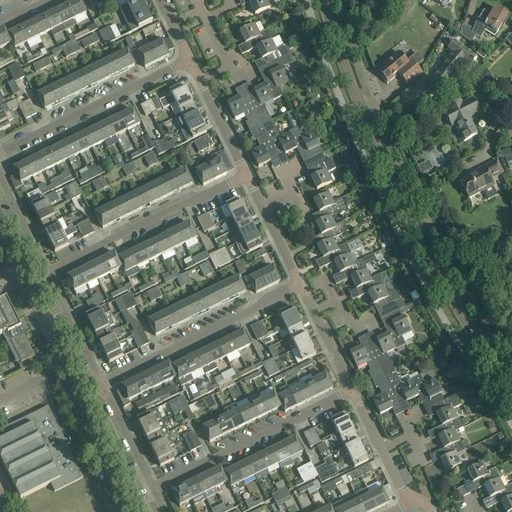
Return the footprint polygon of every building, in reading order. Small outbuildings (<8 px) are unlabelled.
[(79,0),(76,0),(67,5),(74,20),(87,14),(79,0)] [(98,5),(95,0),(88,0),(92,8),(98,5)] [(141,0),(137,0),(122,7),(120,9),(122,12),(121,12),(125,21),(147,10),(141,0)] [(269,8),(264,0),(249,0),(251,2),(249,3),(255,15),(269,8)] [(67,5),(55,11),(62,26),(74,20),(67,5)] [(478,20),(473,33),(470,31),(465,38),(471,43),(476,35),(480,38),(485,31),(495,37),(508,16),(495,8),(491,15),(485,12),(485,13),(481,20),(476,19),(478,20)] [(147,10),(125,21),(129,29),(130,29),(131,32),(152,22),(147,10)] [(55,11),(43,17),(50,32),(62,26),(55,11)] [(433,16),(430,19),(435,24),(438,20),(433,16)] [(43,17),(31,22),(38,38),(50,32),(43,17)] [(31,22),(19,28),(27,43),(38,38),(31,22)] [(463,25),(456,22),(454,28),(460,31),(463,25)] [(89,33),(98,29),(95,24),(87,28),(88,30),(81,33),(82,37),(89,33)] [(242,55),(257,48),(272,40),(267,30),(259,33),(255,24),(240,32),(246,44),(247,43),(250,50),(241,55),(242,55)] [(142,31),(145,37),(157,31),(154,25),(142,31)] [(4,28),(3,29),(10,44),(11,43),(14,49),(27,43),(19,28),(7,34),(4,28)] [(109,28),(98,33),(105,46),(115,40),(112,35),(109,28)] [(0,30),(0,48),(10,44),(3,29),(0,30)] [(82,41),(85,48),(100,41),(96,34),(82,41)] [(130,37),(125,39),(131,52),(136,49),(130,37)] [(150,47),(149,47),(156,62),(169,56),(160,37),(148,43),(150,47)] [(267,65),(289,55),(284,45),(276,49),(272,40),(257,48),(262,60),(264,59),(267,65)] [(470,66),(477,58),(454,40),(448,49),(451,51),(440,64),(442,66),(438,70),(437,69),(426,82),(441,94),(465,62),(470,66)] [(291,42),(286,44),(289,50),(293,48),(295,47),(292,41),(291,42)] [(67,49),(62,51),(66,58),(81,51),(77,44),(67,49)] [(156,62),(149,47),(137,53),(145,68),(156,62)] [(105,80),(135,66),(127,50),(97,65),(105,80)] [(423,74),(417,68),(423,62),(424,59),(417,52),(405,63),(397,53),(384,65),(385,66),(379,72),(387,82),(390,79),(391,80),(392,79),(391,79),(397,73),(408,87),(423,74)] [(265,85),(273,100),(283,95),(279,88),(289,83),(281,68),(293,63),(289,55),(267,65),(267,66),(258,70),(258,71),(266,67),(270,74),(269,74),(270,76),(263,79),(262,77),(262,78),(265,85)] [(33,65),(37,72),(51,65),(47,58),(33,65)] [(26,77),(19,64),(13,67),(20,80),(26,77)] [(97,65),(67,80),(75,95),(105,80),(97,65)] [(20,80),(13,67),(8,69),(15,83),(20,80)] [(485,70),(478,77),(485,84),(492,77),(485,70)] [(14,80),(7,83),(13,94),(19,91),(14,80)] [(37,95),(45,110),(75,95),(67,80),(37,95)] [(261,126),(262,126),(272,121),(267,113),(263,105),(273,100),(265,85),(256,89),(255,87),(253,88),(250,83),(242,87),(247,96),(246,96),(261,126)] [(171,96),(160,101),(163,108),(164,110),(175,104),(189,97),(183,85),(169,91),(169,92),(171,96)] [(245,123),(250,132),(261,126),(246,96),(240,99),(239,98),(227,104),(234,119),(244,114),(248,122),(245,123)] [(158,97),(145,103),(151,114),(156,111),(163,108),(158,97)] [(180,116),(195,109),(189,97),(175,104),(180,116)] [(455,125),(464,142),(477,135),(469,118),(479,112),(473,99),(462,105),(460,101),(447,108),(449,111),(445,113),(452,127),(455,125)] [(24,103),(31,117),(37,114),(30,100),(24,103)] [(31,117),(24,103),(18,106),(25,120),(31,117)] [(145,103),(140,106),(146,116),(151,114),(145,103)] [(0,116),(10,112),(6,105),(1,107),(0,106),(0,116)] [(201,121),(195,109),(180,116),(175,118),(181,131),(201,121)] [(132,110),(119,116),(127,131),(140,124),(132,110)] [(159,117),(156,111),(151,114),(154,119),(159,117)] [(10,112),(0,116),(0,131),(10,127),(8,122),(13,119),(10,112)] [(119,116),(108,122),(115,137),(127,131),(119,116)] [(207,133),(201,121),(181,131),(187,142),(207,133)] [(285,154),(297,149),(289,134),(280,138),(276,130),(272,121),(262,126),(266,135),(277,156),(281,166),(282,165),(277,156),(284,153),(285,154)] [(108,122),(96,128),(103,142),(106,149),(118,143),(115,137),(108,122)] [(157,127),(163,138),(169,135),(164,124),(157,127)] [(270,160),(277,156),(266,135),(262,126),(261,126),(250,132),(254,141),(257,140),(261,148),(251,152),(258,167),(271,161),(270,160)] [(96,128),(84,133),(91,148),(103,142),(96,128)] [(304,163),(322,154),(323,153),(312,131),(303,136),(299,129),(289,134),(297,149),(300,156),(301,156),(300,154),(307,151),(308,152),(312,159),(304,163)] [(84,133),(72,139),(79,154),(91,148),(84,133)] [(154,149),(151,144),(147,136),(141,139),(146,148),(137,152),(139,156),(146,153),(154,149)] [(196,148),(210,141),(208,136),(194,143),(196,148)] [(72,139),(60,145),(67,160),(68,160),(71,164),(77,161),(75,156),(79,154),(72,139)] [(164,140),(158,143),(164,154),(169,152),(164,140)] [(164,154),(158,143),(157,141),(151,144),(154,149),(158,157),(164,154)] [(199,153),(213,147),(210,141),(196,148),(199,153)] [(60,145),(48,151),(56,166),(67,160),(60,145)] [(190,149),(188,146),(182,149),(185,155),(188,153),(190,149)] [(509,149),(501,152),(503,157),(505,157),(511,155),(509,149)] [(48,151),(36,157),(44,172),(56,166),(48,151)] [(154,152),(144,157),(150,168),(159,163),(154,152)] [(213,162),(207,166),(214,181),(227,174),(223,165),(230,162),(225,152),(211,159),(213,162)] [(322,154),(304,163),(312,160),(315,166),(309,170),(313,177),(311,178),(317,190),(332,182),(327,173),(335,169),(330,159),(326,161),(322,154)] [(36,157),(25,163),(32,178),(44,172),(36,157)] [(417,167),(421,175),(433,169),(429,161),(417,167)] [(468,197),(483,190),(488,199),(497,194),(493,185),(494,184),(491,178),(503,172),(497,161),(476,171),(478,174),(462,183),(460,179),(459,180),(468,197)] [(32,178),(25,163),(13,168),(21,183),(32,178)] [(133,163),(124,167),(123,168),(127,177),(138,172),(133,163)] [(214,181),(207,166),(196,171),(203,186),(214,181)] [(162,199),(193,184),(185,169),(155,184),(162,199)] [(80,186),(92,180),(90,176),(88,172),(79,177),(81,181),(78,182),(80,186)] [(103,177),(93,182),(97,192),(108,187),(103,177)] [(48,193),(47,189),(44,183),(38,186),(39,189),(38,190),(41,196),(48,193)] [(75,183),(70,185),(76,198),(81,195),(75,183)] [(162,199),(155,184),(125,199),(132,214),(162,199)] [(66,202),(71,200),(76,198),(70,185),(65,188),(68,195),(64,197),(66,202)] [(41,196),(38,190),(26,195),(29,202),(30,202),(41,196)] [(31,204),(37,217),(50,210),(48,206),(59,201),(56,195),(55,195),(54,193),(31,204)] [(321,212),(325,219),(331,216),(346,208),(342,198),(333,202),(329,193),(314,200),(320,213),(321,212)] [(225,205),(231,217),(245,210),(239,198),(225,205)] [(132,214),(125,199),(95,214),(103,229),(132,214)] [(37,217),(43,228),(62,219),(56,222),(50,210),(37,217)] [(225,220),(231,232),(251,222),(245,210),(231,217),(225,220)] [(215,228),(208,214),(203,216),(209,230),(215,228)] [(209,230),(203,216),(197,219),(204,233),(209,230)] [(323,235),(327,242),(332,239),(348,231),(344,221),(335,225),(331,216),(325,219),(315,223),(322,236),(323,235)] [(67,231),(62,219),(43,228),(49,240),(62,234),(75,227),(67,231)] [(87,220),(82,223),(88,236),(94,233),(87,220)] [(231,232),(236,244),(257,234),(251,222),(231,232)] [(77,226),(83,239),(88,236),(82,223),(77,226)] [(189,223),(177,229),(185,244),(187,249),(198,244),(196,239),(197,238),(194,232),(189,223)] [(68,246),(65,239),(78,232),(75,227),(62,234),(49,240),(55,252),(68,246)] [(177,229),(165,235),(173,250),(185,244),(177,229)] [(257,234),(236,244),(242,256),(263,246),(257,234)] [(382,237),(387,247),(392,244),(387,234),(382,237)] [(165,235),(153,241),(161,256),(173,250),(165,235)] [(350,255),(345,244),(337,248),(332,239),(327,242),(317,246),(323,259),(325,258),(328,265),(319,269),(319,270),(334,262),(350,255)] [(153,241),(141,247),(149,262),(161,256),(153,241)] [(357,241),(347,246),(351,254),(361,249),(362,246),(360,242),(357,241)] [(141,247),(130,252),(137,267),(149,262),(141,247)] [(232,261),(225,248),(214,254),(221,267),(232,261)] [(253,255),(255,260),(267,254),(264,249),(253,255)] [(130,252),(118,258),(123,267),(125,273),(137,267),(130,252)] [(207,252),(192,259),(194,262),(195,265),(210,258),(209,256),(207,252)] [(115,253),(103,259),(110,274),(118,270),(123,267),(118,258),(117,259),(116,255),(115,253)] [(221,267),(214,254),(209,256),(210,258),(216,270),(221,267)] [(336,285),(351,278),(366,270),(367,270),(365,266),(362,259),(362,260),(354,263),(350,255),(334,262),(340,274),(342,273),(345,280),(336,285)] [(368,257),(362,259),(365,266),(371,263),(368,257)] [(103,259),(91,265),(98,280),(110,274),(103,259)] [(240,261),(235,263),(241,275),(246,272),(240,261)] [(209,262),(199,267),(205,277),(214,273),(209,262)] [(91,265),(79,271),(86,286),(98,280),(91,265)] [(273,267),(261,273),(268,288),(280,282),(273,267)] [(172,276),(171,276),(173,280),(177,278),(181,276),(179,272),(178,273),(177,270),(171,273),(172,276)] [(353,301),(368,293),(383,286),(384,286),(379,275),(371,279),(366,270),(351,278),(357,290),(359,289),(362,296),(353,300),(353,301)] [(86,286),(79,271),(67,277),(74,291),(86,286)] [(181,276),(177,278),(181,287),(192,282),(187,273),(181,276)] [(268,288),(261,273),(249,279),(256,294),(268,288)] [(148,289),(160,283),(156,276),(150,279),(151,282),(146,285),(148,289)] [(246,292),(238,277),(208,292),(216,307),(246,292)] [(381,320),(389,316),(400,311),(396,304),(401,301),(396,291),(387,295),(383,286),(368,293),(374,305),(375,304),(379,312),(385,309),(388,316),(381,319),(381,320)] [(162,297),(157,287),(147,293),(151,303),(162,297)] [(208,292),(178,306),(186,322),(216,307),(208,292)] [(93,298),(97,306),(105,303),(99,293),(92,296),(93,298)] [(131,293),(126,295),(132,308),(137,306),(131,293)] [(126,295),(120,298),(123,303),(127,311),(132,308),(126,295)] [(97,306),(93,298),(86,302),(90,310),(97,306)] [(120,298),(115,301),(117,306),(123,303),(120,298)] [(0,336),(7,333),(22,363),(21,363),(19,364),(18,365),(21,370),(21,371),(35,365),(34,364),(31,366),(29,360),(32,359),(35,357),(28,343),(21,329),(17,320),(15,321),(13,316),(14,315),(6,299),(0,301),(0,336)] [(414,304),(406,308),(408,312),(416,308),(414,304)] [(86,315),(92,328),(111,318),(112,317),(113,316),(107,305),(86,315)] [(178,306),(148,321),(156,336),(186,322),(178,306)] [(278,314),(285,326),(298,319),(292,307),(278,314)] [(384,327),(388,334),(388,335),(389,334),(396,349),(397,350),(406,345),(402,337),(412,332),(405,318),(403,318),(400,311),(389,316),(392,323),(392,325),(386,328),(385,326),(384,327)] [(92,328),(97,339),(111,332),(109,328),(115,325),(111,318),(92,328)] [(285,326),(290,338),(304,331),(298,319),(285,326)] [(267,334),(261,322),(256,325),(263,338),(268,336),(267,334)] [(263,338),(256,325),(251,327),(257,341),(263,338)] [(149,344),(141,327),(136,330),(144,346),(149,344)] [(97,339),(103,351),(117,344),(116,341),(122,337),(118,328),(111,332),(97,339)] [(144,346),(136,330),(130,332),(133,337),(127,340),(132,352),(138,349),(144,346)] [(243,331),(231,337),(241,358),(241,357),(238,352),(250,346),(243,331)] [(290,338),(296,350),(310,343),(304,331),(290,338)] [(377,341),(370,345),(384,374),(394,370),(387,354),(396,349),(389,334),(388,335),(388,334),(376,340),(377,341)] [(368,372),(372,381),(384,374),(370,345),(365,336),(370,345),(363,348),(362,347),(350,353),(357,368),(366,363),(370,371),(368,372)] [(231,337),(219,343),(227,358),(229,363),(241,358),(231,337)] [(227,358),(219,343),(207,348),(215,364),(227,358)] [(310,343),(296,350),(302,362),(316,355),(310,343)] [(117,344),(103,351),(109,363),(123,356),(117,344)] [(207,348),(195,354),(205,375),(217,369),(215,365),(215,364),(207,348)] [(195,354),(183,360),(191,375),(193,380),(205,375),(195,354)] [(273,359),(268,362),(274,375),(279,372),(278,369),(281,367),(280,365),(282,364),(279,359),(278,359),(277,358),(273,360),(273,359)] [(191,375),(183,360),(170,366),(176,377),(177,377),(181,386),(193,380),(191,375)] [(459,367),(460,366),(456,361),(455,361),(446,366),(450,373),(459,368),(459,367)] [(261,362),(247,370),(249,373),(263,366),(262,364),(261,362)] [(268,362),(262,364),(263,366),(269,378),(274,375),(268,362)] [(166,364),(157,368),(164,383),(176,377),(170,366),(169,363),(166,364)] [(300,371),(307,367),(306,364),(293,370),(296,374),(300,372),(300,371)] [(157,368),(145,374),(152,389),(164,383),(157,368)] [(232,369),(221,375),(224,381),(223,381),(225,385),(226,385),(234,381),(233,381),(237,379),(232,369)] [(233,369),(232,369),(237,379),(249,373),(247,370),(240,373),(238,369),(234,371),(233,369)] [(418,396),(412,382),(411,382),(402,386),(399,378),(394,370),(384,374),(388,383),(399,404),(406,400),(407,402),(418,396)] [(261,371),(251,376),(253,380),(263,375),(261,371)] [(145,374),(133,380),(140,395),(152,389),(145,374)] [(325,374),(314,380),(321,395),(333,389),(325,374)] [(392,407),(399,404),(388,383),(384,374),(372,381),(376,389),(378,388),(382,395),(373,400),(380,415),(392,409),(392,407)] [(425,410),(426,411),(444,401),(441,395),(442,394),(434,379),(425,384),(421,376),(411,381),(411,382),(412,382),(418,396),(422,403),(422,402),(429,398),(433,407),(425,410)] [(140,395),(133,380),(121,386),(125,395),(119,398),(124,408),(130,405),(128,401),(137,397),(140,395)] [(314,380),(302,386),(309,401),(321,395),(314,380)] [(225,385),(223,381),(211,387),(213,391),(216,389),(225,385)] [(158,399),(176,390),(173,385),(155,393),(158,399)] [(225,385),(216,389),(218,393),(228,388),(226,385),(225,385)] [(302,386),(290,392),(297,407),(309,401),(302,386)] [(211,387),(200,393),(201,397),(213,391),(211,387)] [(274,392),(262,398),(269,413),(282,407),(283,406),(278,398),(277,398),(274,392)] [(290,392),(278,398),(283,406),(282,407),(285,413),(297,407),(290,392)] [(158,400),(160,404),(172,398),(170,395),(158,400)] [(436,414),(442,426),(443,427),(458,419),(457,418),(453,409),(461,405),(456,395),(444,401),(426,411),(435,406),(438,413),(436,414)] [(190,408),(189,407),(184,396),(178,399),(184,411),(190,408)] [(262,398),(250,404),(258,419),(269,413),(262,398)] [(168,403),(175,416),(184,411),(178,399),(168,403)] [(160,404),(158,400),(146,406),(148,410),(160,404)] [(236,405),(246,425),(258,419),(250,404),(238,410),(236,405)] [(236,405),(224,410),(234,431),(246,425),(236,405)] [(0,438),(1,440),(0,440),(0,457),(20,499),(51,484),(55,492),(83,478),(79,469),(69,449),(69,448),(67,445),(71,443),(68,438),(65,440),(64,440),(63,437),(48,407),(20,421),(14,424),(10,426),(6,428),(5,428),(0,430),(0,438)] [(137,419),(143,432),(164,422),(157,409),(137,419)] [(226,416),(215,421),(222,437),(234,431),(224,410),(224,411),(226,416)] [(331,420),(337,432),(351,425),(345,413),(331,420)] [(444,448),(444,449),(445,449),(446,448),(459,442),(459,441),(455,432),(463,428),(458,418),(457,418),(458,419),(443,427),(442,426),(427,433),(428,434),(437,429),(440,436),(438,437),(444,448)] [(469,423),(467,418),(460,421),(463,426),(469,423)] [(222,437),(215,421),(202,428),(210,443),(222,437)] [(143,432),(149,444),(169,434),(168,433),(169,433),(164,422),(143,432)] [(337,432),(343,444),(356,437),(351,425),(337,432)] [(321,442),(314,428),(309,431),(315,445),(321,442)] [(315,445),(309,431),(303,434),(310,447),(315,445)] [(149,444),(155,455),(168,448),(174,445),(172,439),(174,438),(172,435),(170,436),(169,434),(149,444)] [(202,446),(195,434),(191,436),(190,436),(196,448),(196,449),(202,446)] [(196,448),(190,436),(187,438),(185,439),(191,451),(196,449),(196,448)] [(343,444),(348,456),(362,449),(356,437),(343,444)] [(295,438),(284,443),(286,448),(291,458),(303,453),(295,438)] [(445,449),(444,449),(429,456),(439,452),(442,459),(441,460),(447,472),(462,464),(457,455),(465,451),(460,441),(459,441),(459,442),(446,448),(445,449)] [(286,448),(284,443),(272,449),(279,464),(281,469),(294,465),(291,458),(286,448)] [(324,443),(316,447),(321,455),(328,451),(324,443)] [(168,448),(155,455),(160,467),(174,460),(168,448)] [(272,449),(260,455),(268,470),(279,464),(272,449)] [(362,449),(348,456),(354,468),(368,461),(362,449)] [(260,455),(248,461),(255,476),(268,470),(260,455)] [(248,461),(236,467),(243,482),(255,476),(248,461)] [(309,476),(302,480),(304,484),(318,477),(315,470),(311,463),(304,467),(309,476)] [(479,489),(484,487),(484,486),(499,479),(500,480),(501,479),(495,469),(487,473),(482,463),(467,471),(473,483),(475,482),(479,489)] [(327,481),(332,478),(325,464),(320,467),(327,481)] [(370,464),(358,470),(361,478),(373,472),(370,464)] [(243,482),(236,467),(224,473),(228,482),(231,488),(233,491),(237,489),(240,490),(244,489),(245,485),(243,482)] [(321,483),(327,481),(320,467),(315,470),(318,477),(321,483)] [(220,468),(208,473),(215,488),(228,482),(224,473),(223,473),(220,468)] [(358,470),(346,476),(349,484),(361,478),(358,470)] [(208,473),(196,479),(204,494),(215,488),(208,473)] [(349,484),(346,476),(334,482),(336,486),(337,485),(339,491),(345,488),(342,482),(343,482),(345,486),(349,484)] [(196,479),(184,485),(192,500),(204,494),(196,479)] [(501,502),(501,503),(502,502),(511,496),(511,484),(504,489),(500,480),(499,479),(484,486),(484,487),(490,498),(492,498),(495,504),(486,509),(486,510),(501,502)] [(306,487),(310,494),(321,488),(318,481),(306,487)] [(192,500),(184,485),(172,491),(180,506),(189,502),(192,500)] [(285,486),(277,490),(279,492),(278,492),(280,495),(283,500),(291,496),(285,486)] [(470,494),(466,486),(457,490),(461,498),(470,494)] [(367,488),(355,494),(355,495),(363,511),(371,511),(377,509),(370,494),(367,488)] [(382,488),(370,494),(377,509),(389,503),(382,488)] [(272,495),(276,504),(283,500),(280,495),(278,492),(272,495)] [(348,511),(363,511),(355,495),(343,501),(348,511)] [(294,505),(292,501),(293,500),(291,496),(283,500),(285,504),(287,508),(294,505)] [(511,511),(511,496),(502,502),(501,503),(505,511),(511,511)] [(252,498),(245,501),(247,506),(249,510),(257,506),(255,503),(254,503),(252,498)] [(229,500),(223,503),(226,511),(227,511),(235,509),(233,505),(232,505),(229,500)] [(330,506),(330,507),(332,511),(348,511),(343,501),(337,504),(330,507),(330,506)] [(226,511),(223,503),(217,506),(219,511),(218,511),(226,511)]
